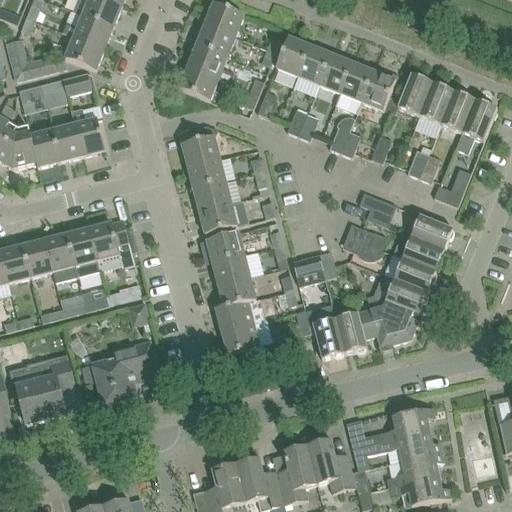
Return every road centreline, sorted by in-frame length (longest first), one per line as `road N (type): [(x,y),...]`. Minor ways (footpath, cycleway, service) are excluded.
road 1 (residential): [(163,438),(491,357)]
road 2 (residential): [(491,357),(475,288),(482,247),(511,175)]
road 3 (residential): [(156,177),(133,84),(165,0)]
road 4 (residential): [(200,350),(156,177)]
road 5 (residential): [(0,480),(163,438)]
road 6 (residential): [(0,212),(156,177)]
